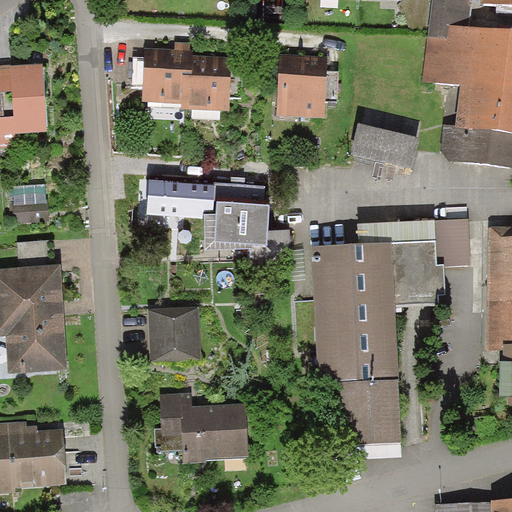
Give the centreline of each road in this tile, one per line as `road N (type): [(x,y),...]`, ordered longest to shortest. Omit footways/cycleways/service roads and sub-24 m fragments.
road 1 (residential): [(117,511),(85,0)]
road 2 (residential): [(297,511),(511,454)]
